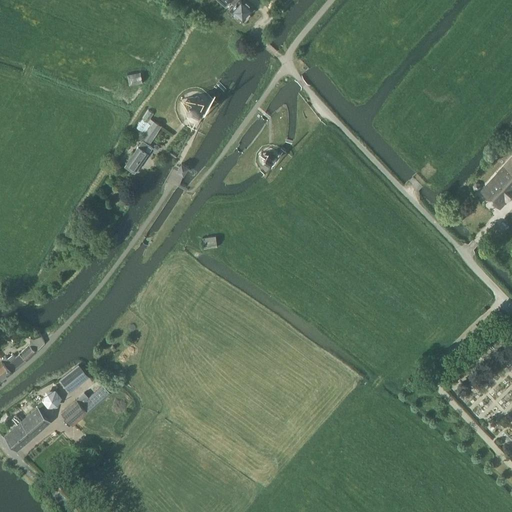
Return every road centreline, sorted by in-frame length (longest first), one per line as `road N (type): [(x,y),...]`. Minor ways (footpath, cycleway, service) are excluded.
road 1 (unclassified): [(511,304),(287,64)]
road 2 (unclassified): [(0,386),(95,291),(171,186)]
road 3 (track): [(511,467),(433,372),(505,297)]
